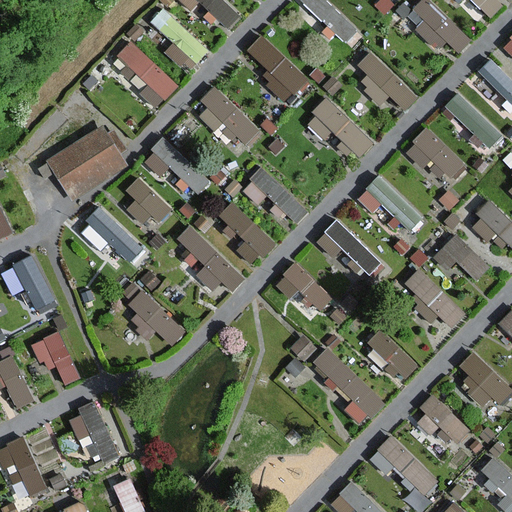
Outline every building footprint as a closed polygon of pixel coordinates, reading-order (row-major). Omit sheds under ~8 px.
[(187,0),(223,32),(243,9),(232,0),(187,0)] [(335,0),(305,0),(346,38),(360,24),(335,0)] [(436,0),(418,0),(406,13),(452,57),(473,35),(436,0)] [(476,0),(491,13),(502,0),(476,0)] [(151,18),(174,38),(165,47),(188,69),(209,47),(163,5),(151,18)] [(292,97),(312,75),(262,28),(242,50),(292,97)] [(511,30),(501,40),(511,52),(511,30)] [(117,50),(148,79),(140,88),(157,104),(179,81),(131,36),(117,50)] [(371,45),(358,59),(370,70),(359,82),(380,101),(389,91),(406,106),(420,91),(371,45)] [(511,75),(491,54),(480,65),(511,98),(511,75)] [(197,97),(239,145),(261,127),(219,78),(197,97)] [(462,86),(446,101),(488,144),(503,129),(462,86)] [(348,159),(372,135),(330,94),(306,118),(348,159)] [(427,122),(405,145),(448,186),(470,164),(427,122)] [(199,193),(213,168),(157,136),(144,160),(171,175),(171,176),(199,193)] [(263,162),(242,184),(263,203),(270,195),(297,220),(310,206),(263,162)] [(144,170),(125,184),(134,197),(127,202),(143,224),(170,205),(144,170)] [(403,233),(428,210),(409,190),(402,197),(380,173),(363,189),(403,233)] [(239,193),(216,208),(251,259),(274,244),(239,193)] [(0,233),(13,229),(0,195),(0,233)] [(511,242),(511,217),(492,198),(470,220),(489,238),(498,229),(511,242)] [(79,226),(99,247),(110,238),(129,258),(145,244),(104,202),(79,226)] [(341,215),(316,237),(332,255),(345,243),(370,270),(381,260),(341,215)] [(174,240),(224,293),(245,274),(194,220),(174,240)] [(456,230),(437,250),(472,282),(491,262),(456,230)] [(12,260),(36,306),(57,295),(34,250),(12,260)] [(313,312),(333,294),(299,257),(279,274),(313,312)] [(453,324),(467,308),(419,264),(404,280),(453,324)] [(125,303),(152,333),(157,328),(171,342),(186,329),(146,284),(125,303)] [(511,305),(498,320),(511,333),(511,305)] [(405,377),(420,361),(381,324),(366,341),(405,377)] [(32,338),(44,367),(56,362),(64,381),(81,374),(61,326),(32,338)] [(328,344),(312,360),(350,397),(343,405),(362,423),(385,399),(328,344)] [(493,402),(511,382),(473,346),(454,367),(493,402)] [(0,385),(8,383),(17,405),(36,397),(17,350),(0,356),(0,385)] [(458,439),(471,426),(436,392),(414,415),(430,430),(439,421),(458,439)] [(96,397),(69,412),(94,461),(122,447),(96,397)] [(0,458),(19,499),(50,484),(26,431),(0,443),(0,458)] [(394,431),(369,454),(386,472),(393,466),(421,496),(438,479),(394,431)] [(497,498),(507,511),(508,511),(511,508),(511,470),(497,452),(482,463),(505,492),(497,498)] [(114,481),(127,511),(146,511),(131,474),(114,481)] [(391,511),(356,474),(334,494),(351,511),(391,511)] [(439,511),(471,511),(454,496),(439,511)] [(89,511),(83,498),(54,510),(54,511),(89,511)]
